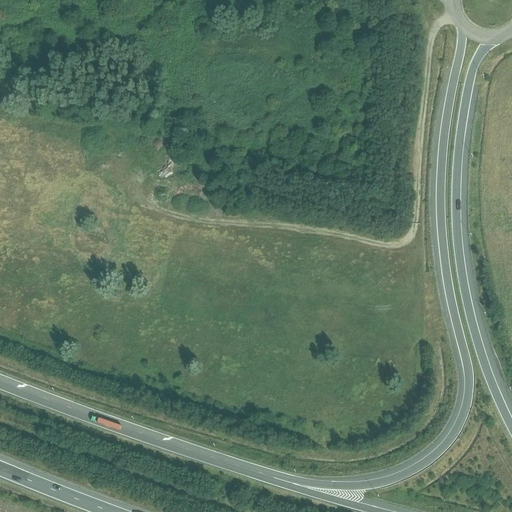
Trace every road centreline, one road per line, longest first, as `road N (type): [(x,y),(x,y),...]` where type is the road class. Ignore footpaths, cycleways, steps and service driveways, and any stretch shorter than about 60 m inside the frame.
road 1 (motorway): [(462,29),(440,185),(448,288),(468,374),(461,421),(425,463),(383,482),(271,481)]
road 2 (motorway): [(511,422),(472,319),(456,225),(463,112),(474,65),(491,40)]
road 3 (motorway): [(271,481),(0,387)]
